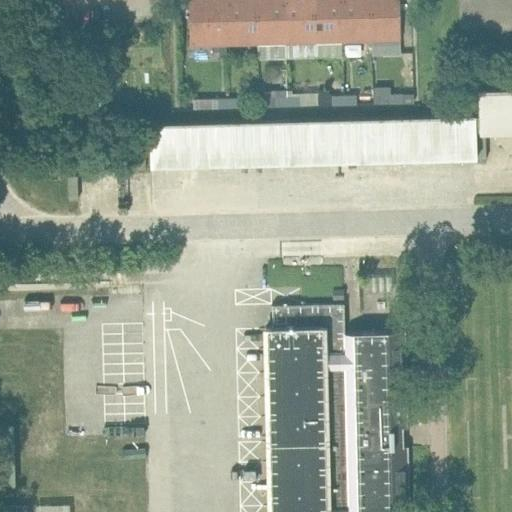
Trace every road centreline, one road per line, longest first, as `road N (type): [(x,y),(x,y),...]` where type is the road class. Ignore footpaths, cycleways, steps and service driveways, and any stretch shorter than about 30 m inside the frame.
road 1 (unclassified): [(432,219),(47,230),(10,222),(0,204)]
road 2 (unclassified): [(439,511),(432,219)]
